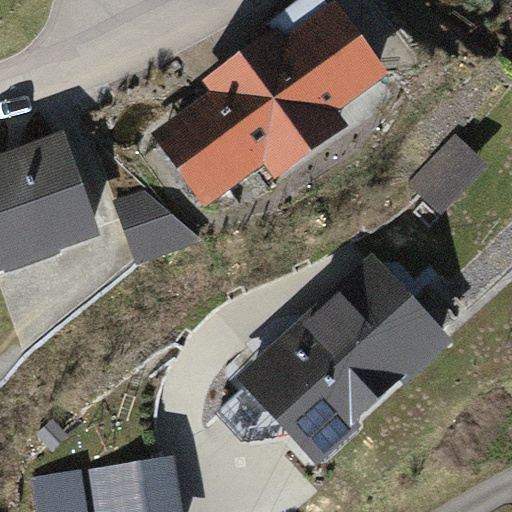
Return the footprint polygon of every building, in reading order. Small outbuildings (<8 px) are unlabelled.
[(251,92),(202,138),(261,200),(309,154),(332,178),(388,125),(371,107),(426,56),(373,0),(372,0),(325,44),(309,27),(245,86),(251,92)] [(0,164),(0,284),(102,248),(64,142),(0,164)] [(172,173),(125,191),(146,245),(194,227),(172,173)] [(372,261),(237,383),(319,474),(454,352),(372,261)] [(180,511),(175,464),(77,475),(81,511),(180,511)]
